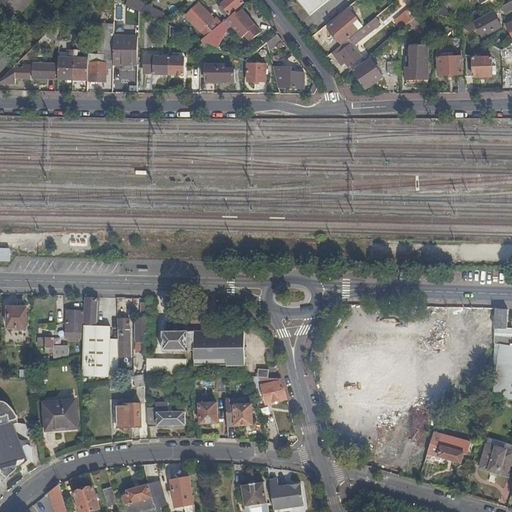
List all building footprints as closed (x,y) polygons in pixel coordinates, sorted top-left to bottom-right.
[(0,0),(18,16),(31,0),(0,0)] [(132,0),(127,0),(124,6),(138,12),(142,4),(132,0)] [(229,16),(243,4),(240,0),(227,0),(221,5),(224,9),(222,11),(226,17),(229,15),(229,16)] [(298,0),(310,15),(330,0),(298,0)] [(411,5),(407,0),(399,0),(406,9),(411,5)] [(442,2),(430,9),(439,14),(446,10),(442,2)] [(186,17),(206,36),(221,24),(217,19),(214,21),(209,16),(210,14),(204,8),(202,9),(198,5),(186,17)] [(206,36),(200,41),(216,49),(227,28),(231,25),(241,38),(244,36),(249,42),(260,33),(241,8),(221,24),(206,36)] [(410,8),(396,20),(404,30),(418,18),(410,8)] [(474,22),(463,28),(469,31),(477,27),(482,37),(501,27),(493,12),(474,22)] [(341,44),(357,31),(343,14),(327,28),(341,44)] [(179,18),(168,27),(169,27),(177,30),(184,24),(179,18)] [(372,21),(366,25),(371,31),(376,26),(372,21)] [(511,37),(501,44),(504,49),(511,44),(511,22),(506,25),(511,36),(511,37)] [(57,23),(42,38),(37,43),(41,46),(51,36),(58,39),(59,24),(57,23)] [(90,60),(88,60),(87,81),(87,83),(105,83),(105,69),(112,69),(113,25),(105,25),(104,64),(90,64),(90,60)] [(371,32),(366,26),(332,54),(342,67),(345,64),(348,68),(362,58),(353,46),(371,32)] [(282,42),(277,36),(267,44),(269,52),(282,42)] [(114,37),(113,65),(137,66),(138,38),(114,37)] [(406,68),(406,80),(428,80),(427,46),(410,47),(411,68),(406,68)] [(452,53),(448,53),(449,57),(443,57),(437,57),(438,75),(463,73),(461,56),(452,57),(452,53)] [(492,55),(489,55),(489,57),(487,57),(473,58),(473,77),(492,77),(492,55)] [(58,58),(58,80),(73,80),(74,59),(58,58)] [(154,75),(169,76),(169,58),(142,58),(142,73),(154,74),(154,75)] [(169,58),(169,76),(184,76),(184,58),(169,58)] [(466,77),(473,77),(473,58),(465,58),(466,77)] [(88,60),(74,59),(73,80),(87,81),(88,60)] [(378,65),(376,67),(370,60),(354,72),(366,89),(383,77),(378,70),(380,68),(378,65)] [(21,68),(19,62),(0,80),(0,83),(15,84),(15,78),(29,79),(29,68),(21,68)] [(247,82),(266,83),(266,65),(260,65),(260,62),(255,62),(255,65),(247,65),(247,82)] [(32,79),(55,80),(55,65),(32,64),(32,79)] [(206,83),(235,83),(235,71),(225,71),(226,66),(206,66),(206,83)] [(511,67),(502,68),(502,75),(503,76),(511,75),(511,67)] [(294,69),(273,68),(278,88),(305,90),(306,74),(293,73),(294,69)] [(130,85),(132,72),(124,71),(122,83),(130,85)] [(511,87),(511,75),(503,76),(504,88),(511,87)] [(458,81),(458,93),(466,92),(465,79),(459,79),(458,81)] [(22,241),(21,254),(37,254),(38,242),(22,241)] [(0,261),(10,261),(10,250),(0,250),(0,261)] [(86,298),(83,385),(96,383),(96,380),(97,344),(100,344),(100,326),(95,326),(96,299),(86,298)] [(149,314),(149,304),(141,304),(141,314),(149,314)] [(465,307),(448,307),(448,321),(452,321),(451,346),(471,347),(471,328),(465,328),(465,307)] [(7,328),(25,329),(26,309),(8,308),(7,328)] [(67,331),(82,332),(83,312),(67,311),(66,331),(67,331)] [(495,316),(477,315),(477,335),(482,335),(482,341),(489,341),(489,335),(495,335),(495,328),(495,316)] [(121,341),(130,341),(129,318),(118,318),(119,344),(121,344),(121,341)] [(138,329),(136,329),(136,343),(147,342),(146,319),(138,319),(138,329)] [(110,326),(100,326),(100,344),(97,344),(96,380),(110,378),(110,326)] [(495,335),(493,380),(497,381),(511,383),(511,328),(502,328),(495,328),(495,335)] [(244,331),(194,332),(194,351),(194,366),(244,365),(244,331)] [(194,351),(194,332),(188,332),(163,332),(163,351),(188,351),(194,351)] [(52,356),(68,356),(65,347),(53,347),(53,339),(45,339),(44,354),(52,354),(52,356)] [(337,404),(416,407),(419,355),(339,352),(337,404)] [(445,381),(447,352),(432,352),(431,392),(432,393),(427,412),(439,415),(445,395),(445,390),(445,381)] [(146,371),(146,375),(162,375),(162,359),(147,359),(146,371)] [(162,359),(162,375),(186,375),(187,359),(162,359)] [(258,377),(267,378),(269,378),(270,370),(259,369),(258,377)] [(120,379),(133,377),(132,371),(119,373),(120,379)] [(146,386),(146,375),(134,377),(134,387),(146,386)] [(226,391),(225,376),(217,376),(218,392),(226,391)] [(267,378),(268,382),(269,385),(262,387),(266,404),(287,398),(281,379),(269,378),(267,378)] [(458,385),(445,381),(445,390),(457,394),(458,385)] [(511,383),(497,381),(494,396),(511,399),(511,383)] [(226,399),(228,424),(235,424),(235,425),(253,424),(252,404),(244,405),(235,405),(235,399),(226,399)] [(47,433),(78,430),(76,402),(44,405),(47,433)] [(200,423),(218,422),(217,402),(199,403),(200,423)] [(147,408),(148,427),(186,425),(185,411),(167,412),(167,403),(156,404),(156,407),(147,408)] [(0,405),(0,418),(9,416),(5,404),(0,405)] [(118,428),(141,427),(140,404),(117,404),(118,428)] [(9,416),(0,418),(0,466),(1,468),(0,471),(1,472),(1,473),(3,473),(3,474),(14,466),(15,462),(15,461),(14,457),(21,455),(21,457),(22,457),(22,458),(23,459),(28,460),(30,461),(34,458),(34,449),(29,446),(24,448),(14,424),(18,423),(15,414),(9,416)] [(434,431),(426,460),(449,467),(451,461),(462,464),(465,453),(468,454),(472,441),(434,431)] [(481,468),(511,477),(511,452),(488,445),(481,468)] [(376,447),(374,455),(390,460),(392,452),(376,447)] [(459,470),(457,475),(468,480),(470,474),(459,470)] [(175,507),(195,504),(191,478),(170,481),(175,507)] [(278,479),(270,481),(275,510),(305,506),(302,484),(279,487),(278,479)] [(154,505),(166,502),(161,481),(148,484),(154,505)] [(269,511),(265,482),(242,486),(246,511),(269,511)] [(68,511),(60,484),(49,492),(55,511),(68,511)] [(141,511),(155,508),(154,505),(148,484),(126,490),(128,494),(124,496),(127,511),(141,511)] [(93,487),(83,490),(90,511),(100,508),(93,487)] [(103,488),(108,505),(116,503),(111,487),(103,488)] [(87,511),(90,511),(83,490),(74,493),(79,511),(87,511)] [(107,511),(114,511),(119,511),(116,503),(108,505),(106,506),(107,511)]
